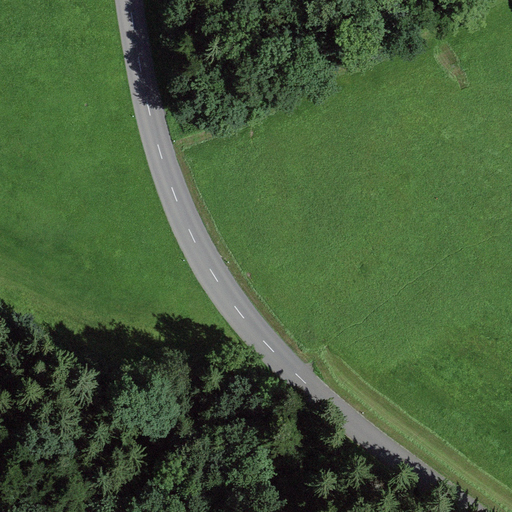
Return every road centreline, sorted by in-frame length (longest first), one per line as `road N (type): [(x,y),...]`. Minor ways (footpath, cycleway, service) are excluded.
road 1 (unclassified): [(131,0),(154,125),(183,216),(225,289),(291,369)]
road 2 (unclassified): [(462,511),(291,369)]
